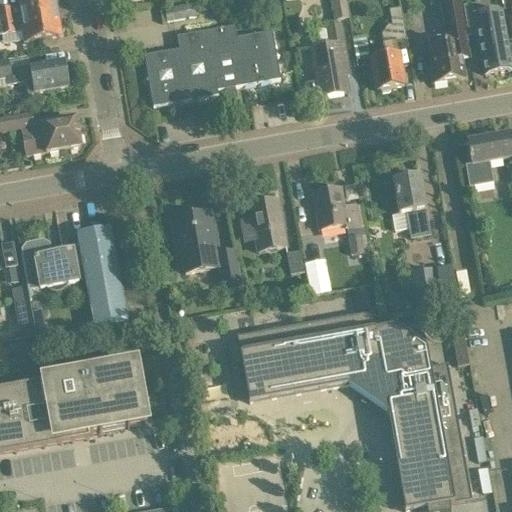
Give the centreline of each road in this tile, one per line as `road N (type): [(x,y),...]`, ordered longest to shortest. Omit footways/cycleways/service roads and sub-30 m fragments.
road 1 (residential): [(117,172),(511,103)]
road 2 (residential): [(117,172),(88,0)]
